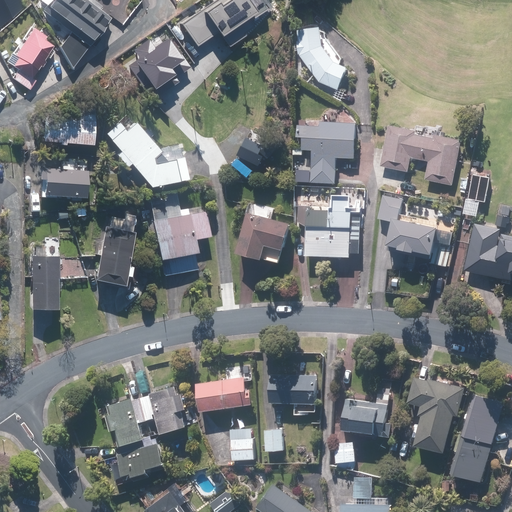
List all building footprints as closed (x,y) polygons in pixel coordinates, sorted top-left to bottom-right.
[(5,0),(0,0),(0,2),(1,5),(0,5),(0,8),(5,18),(16,13),(10,0),(6,2),(5,0)] [(82,0),(38,0),(38,1),(44,6),(40,11),(68,34),(56,50),(68,71),(108,20),(82,0)] [(217,0),(183,24),(199,47),(220,32),(231,48),(249,35),(241,24),(259,12),(250,0),(217,0)] [(4,64),(14,72),(9,80),(26,92),(33,83),(28,79),(35,69),(38,71),(42,65),(40,63),(43,57),(46,60),(51,53),(48,51),(51,48),(42,41),(44,39),(31,30),(11,57),(9,56),(4,64)] [(321,31),(296,32),(297,56),(319,85),(338,93),(347,70),(339,67),(341,61),(325,41),(325,35),(321,33),(321,31)] [(140,59),(129,66),(148,95),(167,82),(171,88),(180,81),(177,77),(190,68),(170,38),(155,48),(150,39),(134,50),(140,59)] [(38,144),(55,145),(55,147),(60,148),(60,146),(87,148),(89,124),(92,124),(94,104),(72,103),(71,123),(40,120),(38,144)] [(311,153),(311,158),(313,159),(312,171),(334,173),(335,161),(339,161),(340,158),(354,158),(356,127),(340,126),(341,123),(333,122),(333,126),(330,126),(330,129),(302,127),(301,152),(311,153)] [(117,153),(114,156),(123,166),(127,163),(147,187),(175,182),(172,161),(151,164),(150,160),(158,154),(134,124),(124,132),(122,130),(118,125),(105,135),(109,140),(108,141),(117,153)] [(429,164),(425,182),(452,188),(461,143),(433,137),(433,140),(415,136),(416,133),(387,127),(379,168),(408,174),(411,160),(429,164)] [(256,172),(241,158),(235,165),(250,179),(256,172)] [(83,173),(36,169),(35,182),(39,182),(38,197),(81,200),(83,173)] [(467,201),(464,215),(476,218),(479,203),(485,204),(490,180),(473,177),(468,201),(467,201)] [(191,242),(205,240),(201,212),(177,215),(175,197),(147,201),(155,262),(159,262),(161,277),(196,272),(191,242)] [(310,212),(310,207),(295,207),(295,226),(305,226),(303,258),(349,260),(349,255),(359,256),(360,210),(349,210),(350,198),(332,197),(332,210),(329,210),(329,212),(310,212)] [(386,249),(387,249),(386,253),(429,262),(437,224),(400,216),(403,201),(383,197),(378,221),(391,224),(386,249)] [(247,215),(235,256),(260,264),(261,261),(278,265),(289,227),(247,215)] [(497,217),(495,226),(506,228),(508,218),(497,217)] [(101,228),(90,282),(124,289),(129,269),(124,268),(132,234),(129,234),(130,225),(105,220),(103,228),(101,228)] [(511,238),(495,235),(496,231),(469,225),(459,272),(511,283),(511,238)] [(28,258),(26,312),(53,312),(54,280),(56,280),(57,258),(41,257),(41,247),(30,247),(30,258),(28,258)] [(270,373),(270,402),(316,403),(316,374),(270,373)] [(243,377),(196,383),(200,410),(251,404),(250,389),(245,389),(243,377)] [(421,415),(413,443),(443,451),(453,415),(456,415),(463,387),(427,377),(427,380),(413,377),(407,402),(420,405),(418,414),(421,415)] [(181,409),(185,408),(181,392),(176,393),(175,386),(149,393),(150,395),(141,397),(147,419),(155,417),(160,433),(185,426),(181,409)] [(352,429),(360,430),(359,434),(366,435),(367,431),(381,433),(381,435),(390,436),(392,422),(385,422),(389,389),(378,387),(376,402),(346,398),(345,398),(341,430),(352,431),(352,429)] [(473,392),(461,434),(492,443),(504,401),(473,392)] [(110,414),(106,415),(110,430),(114,429),(118,446),(120,445),(143,439),(139,422),(147,419),(141,397),(132,400),(132,398),(107,405),(110,414)] [(230,429),(231,459),(255,458),(254,438),(252,438),(252,428),(230,429)] [(282,429),(265,429),(266,450),(283,450),(282,429)] [(461,434),(450,472),(481,481),(492,443),(461,434)] [(120,445),(122,453),(117,454),(125,483),(149,476),(148,472),(165,467),(158,443),(145,446),(143,439),(120,445)] [(353,442),(335,444),(337,463),(340,462),(341,471),(353,470),(355,461),(353,442)] [(354,479),(354,503),(340,503),(340,511),(388,511),(388,497),(375,497),(375,479),(354,479)] [(313,511),(272,483),(258,503),(261,505),(258,509),(262,511),(313,511)] [(229,489),(210,503),(216,511),(228,511),(240,503),(229,489)] [(171,490),(144,509),(146,511),(190,511),(194,509),(187,500),(181,504),(171,490)]
